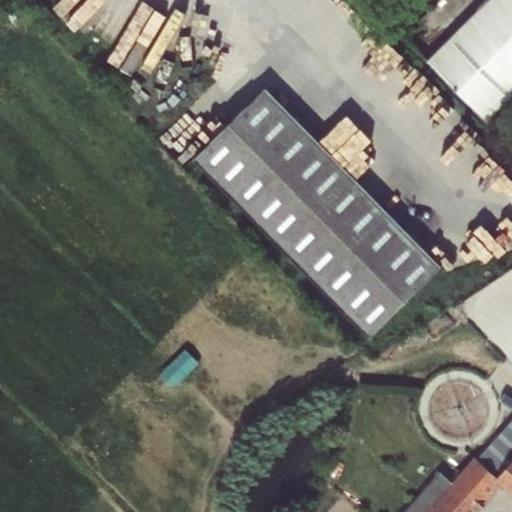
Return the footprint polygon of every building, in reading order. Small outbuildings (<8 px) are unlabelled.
[(419,0),(401,0),(391,10),(406,26),(425,6),(419,0)] [(511,0),(486,0),(426,60),(486,121),(511,95),(511,0)] [(266,88),(194,159),(369,337),(441,266),(266,88)] [(473,262),(492,244),(438,186),(419,205),(473,262)] [(185,349),(159,374),(174,388),(199,363),(185,349)] [(511,420),(476,458),(473,456),(451,482),(439,471),(403,511),(477,511),(502,485),(511,493),(511,420)]
